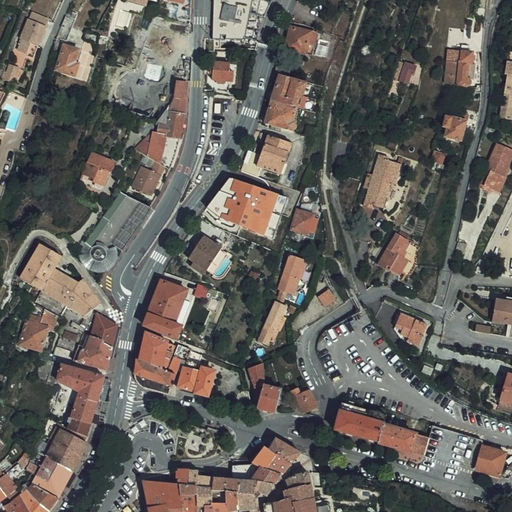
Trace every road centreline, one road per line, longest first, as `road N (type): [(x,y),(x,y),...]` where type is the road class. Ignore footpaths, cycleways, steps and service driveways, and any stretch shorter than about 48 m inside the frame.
road 1 (secondary): [(278,0),(236,147),(158,257),(139,299)]
road 2 (tertiary): [(201,0),(189,152),(124,269),(123,287),(139,299)]
road 3 (residential): [(434,311),(379,292),(322,324),(308,348),(327,395),(324,411),(269,427)]
road 4 (residential): [(117,396),(269,427)]
road 5 (secondary): [(117,396),(96,470),(71,511)]
